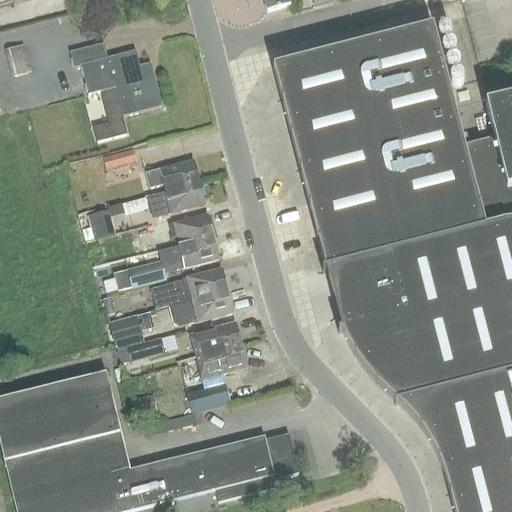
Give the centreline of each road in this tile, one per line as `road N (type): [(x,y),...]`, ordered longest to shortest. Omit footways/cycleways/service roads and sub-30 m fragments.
road 1 (unclassified): [(350,406),(297,349),(271,293),(199,0)]
road 2 (unclassified): [(350,406),(152,452)]
